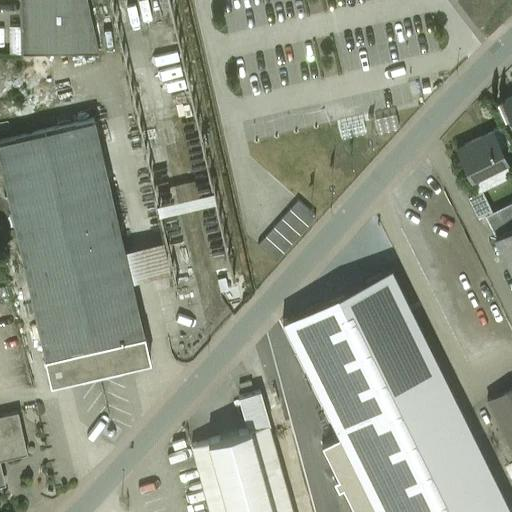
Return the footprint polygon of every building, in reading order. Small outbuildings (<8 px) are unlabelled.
[(20,0),(22,52),(99,51),(87,0),(20,0)] [(223,0),(230,31),(296,19),(293,1),(299,0),(223,0)] [(511,94),(502,99),(511,118),(511,94)] [(94,118),(0,139),(0,155),(46,356),(52,382),(151,359),(145,333),(94,118)] [(493,129),(457,146),(472,177),(474,177),(472,174),(485,168),(486,170),(505,159),(506,162),(508,161),(493,129)] [(278,259),(318,215),(299,198),(259,242),(278,259)] [(511,203),(511,201),(485,214),(496,235),(511,227),(511,203)] [(511,227),(496,235),(511,267),(511,227)] [(416,293),(401,264),(390,269),(405,298),(416,293)] [(390,269),(284,319),(340,433),(346,444),(330,451),(360,511),(510,511),(405,298),(390,269)] [(340,433),(287,325),(282,327),(296,380),(297,388),(297,390),(323,441),(340,433)] [(511,385),(487,399),(511,447),(511,385)] [(260,391),(240,397),(248,427),(269,421),(260,391)] [(18,411),(0,414),(0,458),(28,452),(18,411)] [(248,427),(193,443),(211,511),(294,511),(269,421),(248,427)]
